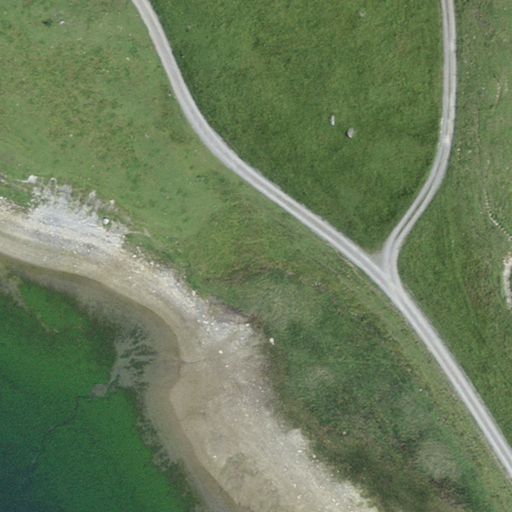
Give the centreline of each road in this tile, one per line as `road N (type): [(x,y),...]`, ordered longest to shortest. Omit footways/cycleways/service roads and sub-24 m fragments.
road 1 (track): [(511,469),(386,281),(212,144),(137,0)]
road 2 (track): [(386,281),(394,245),(443,163),(452,122),(449,0)]
